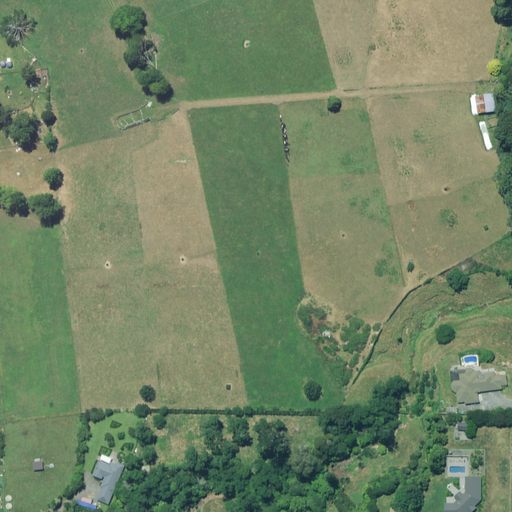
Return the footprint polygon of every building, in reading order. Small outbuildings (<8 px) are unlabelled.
[(15,66),(16,64),(16,63),(15,62),(14,61),(13,60),(12,60),(11,60),(9,61),(9,62),(8,63),(8,64),(8,65),(8,66),(9,67),(10,68),(12,68),(13,68),(14,68),(15,67),(15,66)] [(492,63),(477,62),(476,79),(490,81),(492,63)] [(498,112),(496,94),(477,97),(479,114),(498,112)] [(497,377),(496,372),(487,373),(487,374),(482,374),(482,371),(475,372),(474,369),(452,371),(454,391),(459,393),(460,404),(466,403),(467,405),(480,403),(479,393),(483,393),(483,392),(504,390),(503,386),(509,386),(508,376),(497,377)] [(470,431),(471,424),(459,423),(459,430),(470,431)] [(470,450),(449,449),(448,458),(469,458),(470,450)] [(112,466),(100,461),(93,476),(104,481),(101,488),(103,489),(98,501),(109,505),(126,466),(114,461),(112,466)] [(475,511),(478,509),(477,507),(477,506),(482,501),(483,478),(467,477),(467,494),(460,494),(456,497),(456,504),(447,504),(446,511),(475,511)]
